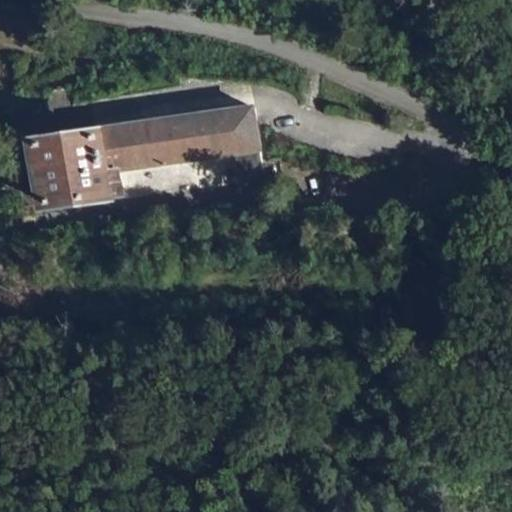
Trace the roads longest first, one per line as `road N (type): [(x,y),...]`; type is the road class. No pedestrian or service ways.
road 1 (track): [(0,4),(211,26),(310,56),(451,119),(465,137),(455,148),(397,148),(293,118),(257,94),(117,111)]
road 2 (unknown): [(441,148),(440,160),(418,177),(380,193),(285,198),(136,230)]
